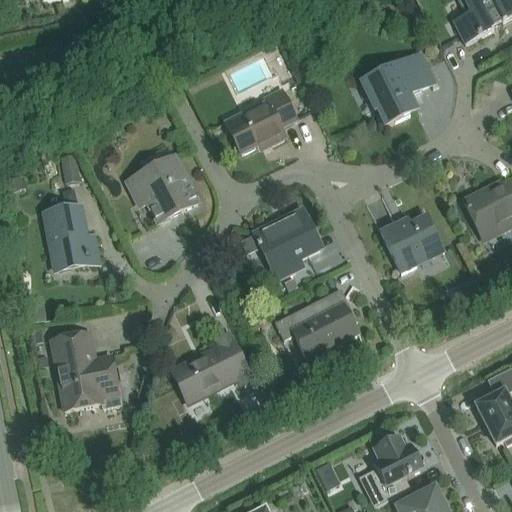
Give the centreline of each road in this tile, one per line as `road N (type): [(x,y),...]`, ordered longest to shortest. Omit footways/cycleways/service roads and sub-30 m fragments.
road 1 (residential): [(418,378),(167,507)]
road 2 (residential): [(239,208),(219,184),(127,0)]
road 3 (residential): [(418,378),(334,207)]
road 4 (residential): [(483,511),(418,378)]
road 5 (residential): [(158,321),(169,291),(239,208)]
